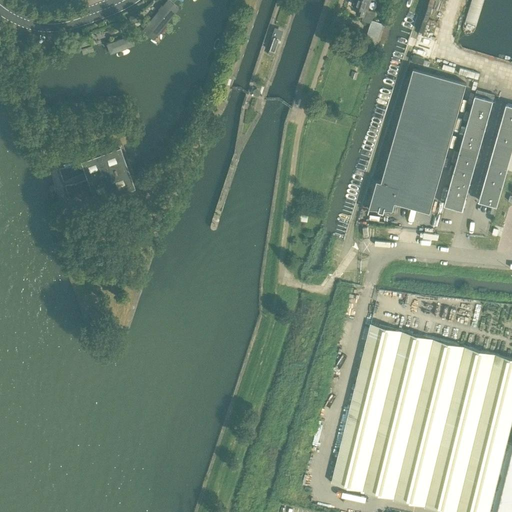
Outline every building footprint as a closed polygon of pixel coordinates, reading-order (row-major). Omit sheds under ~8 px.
[(369,0),(354,0),(353,4),(358,6),(356,13),(363,16),(362,19),(370,22),(360,51),(371,54),(382,23),(371,20),(374,12),(367,9),(369,0)] [(149,20),(150,23),(152,25),(155,25),(168,8),(168,6),(165,4),(163,4),(149,20)] [(139,14),(134,18),(132,19),(137,26),(144,21),(139,14)] [(269,50),(274,51),(278,38),(280,39),(282,32),(274,30),(272,36),(273,36),(269,50)] [(88,36),(79,38),(76,39),(77,42),(69,44),(71,49),(72,49),(72,50),(77,49),(77,48),(82,46),(90,44),(88,36)] [(99,48),(100,51),(102,52),(122,46),(124,44),(123,41),(121,40),(100,45),(99,48)] [(424,58),(413,55),(411,60),(423,63),(424,58)] [(377,180),(368,211),(369,211),(370,207),(379,208),(378,210),(384,211),(385,209),(393,209),(395,201),(430,211),(466,83),(413,68),(381,181),(377,180)] [(480,74),(459,68),(458,73),(478,79),(480,74)] [(444,204),(462,209),(495,94),(477,89),(444,204)] [(479,200),(497,205),(511,151),(511,104),(507,103),(479,200)] [(112,115),(116,127),(120,125),(116,114),(112,115)] [(134,186),(119,145),(80,159),(81,162),(92,190),(95,200),(134,186)] [(511,511),(511,442),(506,441),(511,418),(511,356),(371,322),(370,322),(331,481),(455,511),(511,511)]
